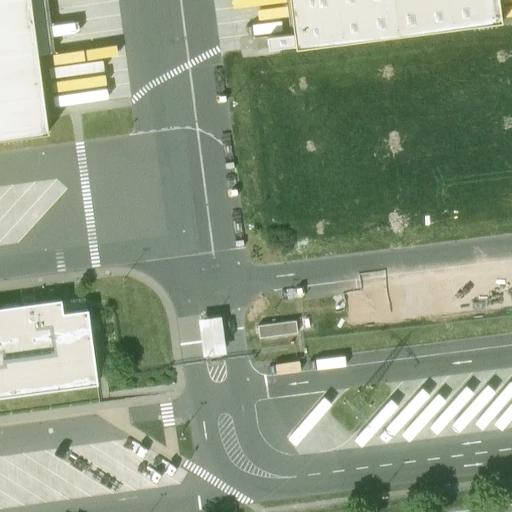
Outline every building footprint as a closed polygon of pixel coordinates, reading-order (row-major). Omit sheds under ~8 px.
[(0,0),(0,139),(46,133),(28,0),(0,0)] [(287,0),(294,46),(295,46),(295,48),(501,21),(500,19),(501,19),(498,0),(287,0)] [(61,299),(0,307),(0,397),(97,384),(87,310),(62,313),(61,299)] [(295,321),(257,326),(259,338),(297,333),(295,321)] [(216,322),(203,323),(207,351),(220,349),(216,322)]
